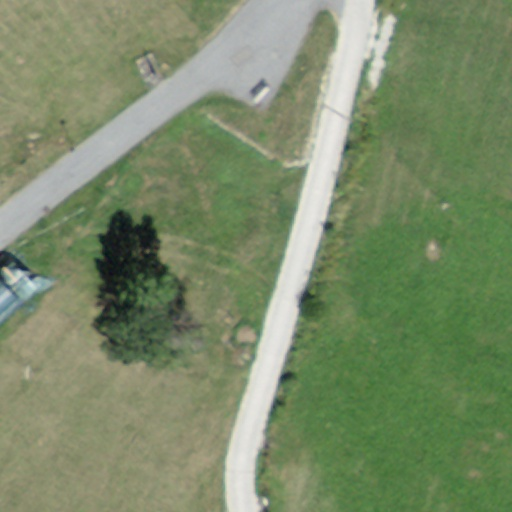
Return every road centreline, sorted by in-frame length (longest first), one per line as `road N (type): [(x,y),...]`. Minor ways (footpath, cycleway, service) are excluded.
road 1 (residential): [(245,511),(240,481),(250,422),(361,0)]
road 2 (residential): [(0,229),(194,79),(280,0)]
